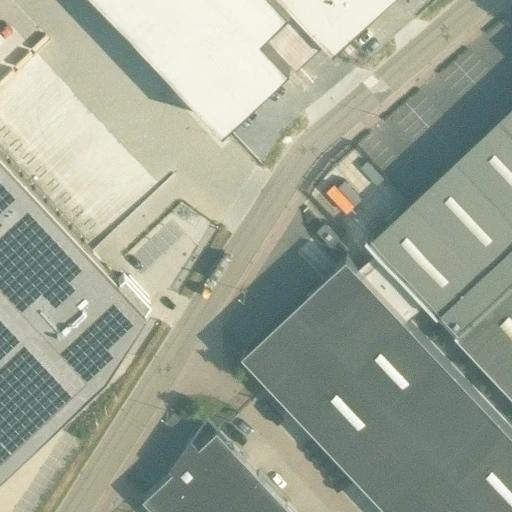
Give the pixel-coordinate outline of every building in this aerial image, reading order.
[(332,49),(384,0),(107,0),(237,138),(332,49)] [(511,100),(368,236),(415,286),(437,310),(511,239),(511,100)] [(0,461),(102,366),(113,349),(128,326),(128,325),(126,323),(134,315),(135,316),(148,295),(128,274),(121,281),(0,151),(0,461)] [(348,174),(329,191),(347,211),(365,194),(348,174)] [(316,228),(331,244),(339,237),(324,221),(316,228)] [(511,511),(511,431),(487,405),(508,386),(511,389),(511,239),(437,310),(415,286),(396,304),(358,265),(346,252),(335,262),(338,265),(257,341),(247,350),(245,347),(242,350),(260,369),(243,384),(243,385),(226,401),(209,416),(224,433),(159,494),(160,494),(140,511),(511,511)]
